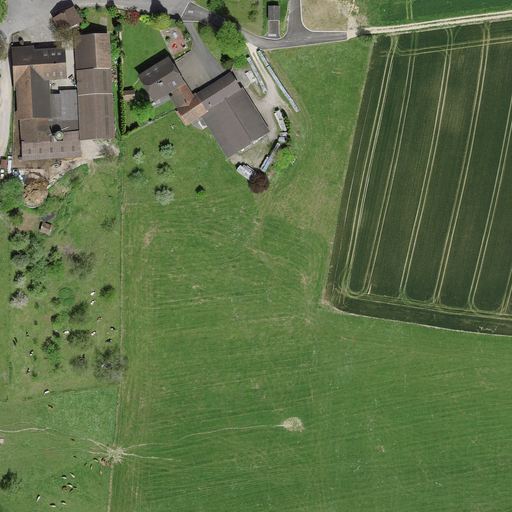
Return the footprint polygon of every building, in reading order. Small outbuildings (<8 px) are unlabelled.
[(278,21),(278,7),(267,7),(267,21),(278,21)] [(69,14),(58,20),(65,32),(75,25),(69,14)] [(106,37),(81,39),(87,139),(112,138),(106,37)] [(13,90),(17,90),(21,143),(44,142),(41,78),(63,77),(62,54),(31,56),(31,52),(13,53),(13,55),(12,55),(13,90)] [(153,100),(169,89),(179,83),(167,62),(140,79),(153,100)] [(232,94),(238,90),(229,75),(199,94),(235,151),(258,136),(232,94)] [(170,98),(186,122),(203,111),(195,100),(192,102),(179,83),(169,89),(174,96),(170,98)] [(71,92),(59,93),(60,121),(72,120),(71,92)] [(42,225),(40,231),(47,234),(49,227),(42,225)]
